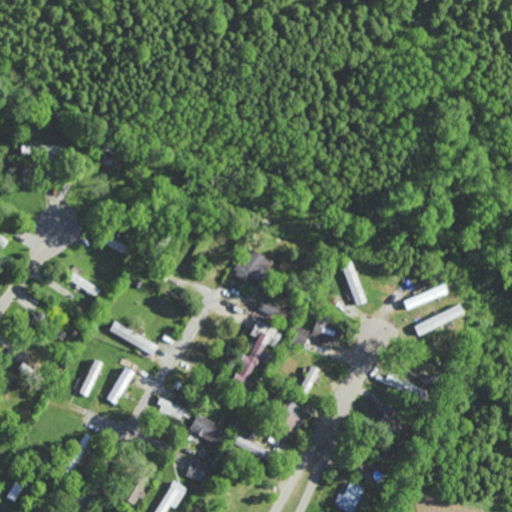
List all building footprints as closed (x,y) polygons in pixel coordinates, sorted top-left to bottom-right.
[(123,149),(100,142),(96,156),(119,163),(123,149)] [(61,145),(21,144),(20,158),(61,159),(61,145)] [(8,238),(0,234),(0,245),(3,247),(8,238)] [(233,276),(257,287),(270,259),(246,248),(233,276)] [(365,301),(350,263),(341,267),(355,305),(365,301)] [(99,289),(73,274),(70,280),(95,295),(99,289)] [(445,295),(443,286),(402,298),(404,307),(445,295)] [(256,309),(286,323),(291,312),(261,298),(256,309)] [(412,325),(417,335),(462,313),(457,304),(412,325)] [(309,338),(338,347),(345,327),(316,318),(309,338)] [(281,332),(256,320),(250,334),(257,337),(248,356),(244,354),(231,382),(245,389),(260,359),(265,362),(269,354),(262,350),(266,343),(274,347),(281,332)] [(157,345),(113,321),(108,330),(152,354),(157,345)] [(308,329),(293,326),(290,343),(304,346),(308,329)] [(102,362),(93,358),(79,392),(87,396),(102,362)] [(318,369),(310,365),(300,388),(309,392),(318,369)] [(107,400),(117,404),(132,371),(122,366),(107,400)] [(293,417),(299,404),(284,398),(268,433),(289,442),(299,420),(293,417)] [(226,429),(197,413),(188,429),(218,445),(226,429)] [(93,439),(85,433),(60,467),(68,473),(93,439)] [(254,452),(257,445),(237,437),(234,444),(254,452)] [(185,475),(201,481),(207,465),(192,458),(185,475)] [(369,479),(373,465),(357,460),(352,474),(369,479)] [(164,511),(169,505),(175,508),(187,488),(173,480),(153,511),(164,511)] [(352,511),(364,488),(349,481),(342,496),(338,493),(333,504),(350,511),(352,511)] [(120,498),(134,504),(141,488),(127,482),(120,498)]
